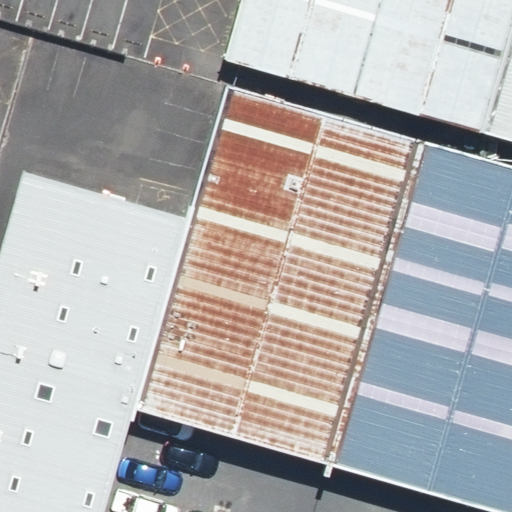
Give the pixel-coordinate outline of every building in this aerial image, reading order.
[(414,136),(477,154),(511,25),(511,0),(254,0),(231,86),(414,136)] [(511,163),(511,25),(477,154),(511,163)] [(231,86),(196,213),(139,414),(322,465),(414,136),(231,86)] [(511,511),(511,163),(477,154),(414,136),(322,465),(320,473),(460,511),(511,511)] [(23,165),(0,247),(0,511),(112,511),(139,414),(196,213),(23,165)]
